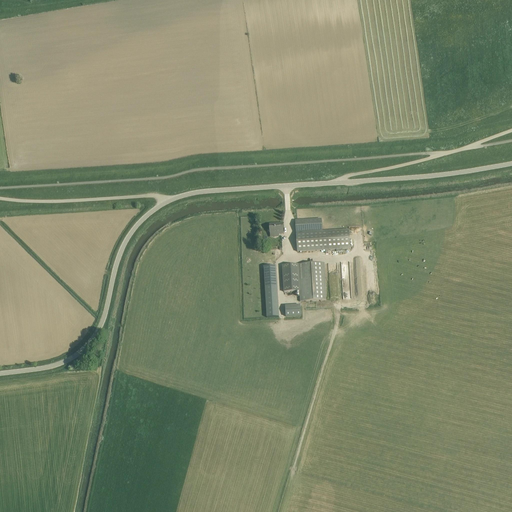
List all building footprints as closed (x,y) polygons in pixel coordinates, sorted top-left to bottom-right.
[(295,221),(296,233),(322,231),(321,219),(295,221)] [(283,234),(283,229),(283,224),(269,225),(270,230),(270,233),(279,233),(279,234),(283,234)] [(349,230),(322,231),(323,250),(350,249),(349,230)] [(297,252),(323,250),(322,231),(296,233),(297,252)] [(324,263),(297,265),(299,292),(299,302),(326,300),(324,263)] [(283,293),(299,292),(297,265),(282,266),(283,293)] [(279,317),(278,266),(265,266),(266,318),(279,317)] [(300,317),(299,306),(284,307),(284,317),(300,317)]
